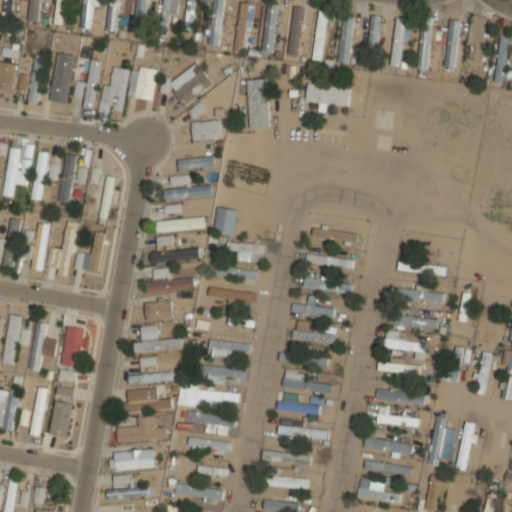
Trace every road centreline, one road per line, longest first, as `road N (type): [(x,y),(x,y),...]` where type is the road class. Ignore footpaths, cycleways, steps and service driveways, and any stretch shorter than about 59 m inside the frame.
road 1 (residential): [(80,511),(144,142)]
road 2 (residential): [(144,142),(0,119)]
